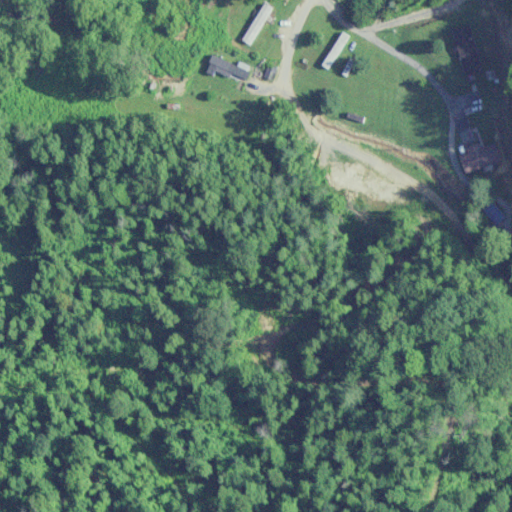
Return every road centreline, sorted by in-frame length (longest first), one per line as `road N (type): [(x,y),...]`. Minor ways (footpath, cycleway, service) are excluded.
road 1 (residential): [(293,0),(271,74),(287,110),(368,127),(447,191),(511,213)]
road 2 (residential): [(447,191),(430,308),(351,460)]
